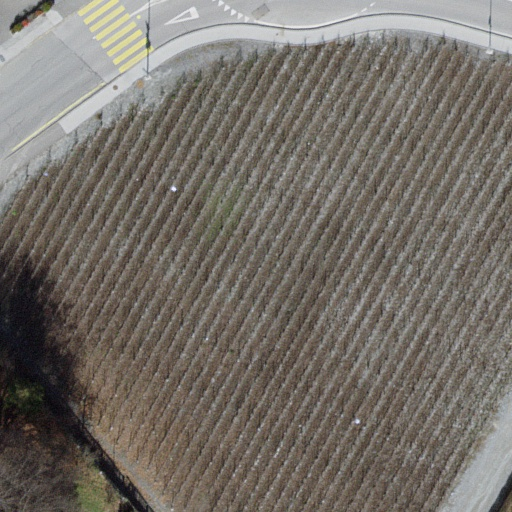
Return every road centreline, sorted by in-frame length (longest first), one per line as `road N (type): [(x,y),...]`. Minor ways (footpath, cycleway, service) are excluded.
road 1 (tertiary): [(124,23),(0,109)]
road 2 (tertiary): [(124,23),(257,0)]
